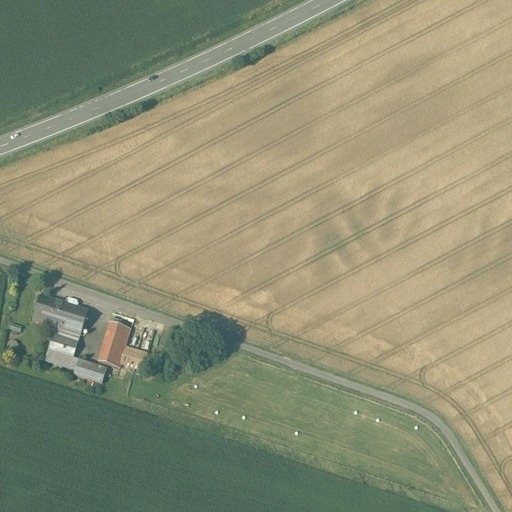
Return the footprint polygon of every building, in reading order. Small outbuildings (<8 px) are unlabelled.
[(87,312),(41,298),(33,322),(34,322),(55,329),(60,330),(80,337),(87,312)] [(131,331),(110,324),(98,363),(119,370),(120,366),(126,348),(131,331)] [(78,345),(58,338),(60,330),(55,329),(48,352),(73,359),(78,345)] [(10,347),(18,350),(20,345),(12,342),(10,347)] [(147,354),(126,348),(120,366),(133,370),(142,373),(147,354)] [(73,359),(48,352),(44,362),(70,370),(73,359)] [(106,370),(78,361),(73,376),(101,385),(106,370)]
